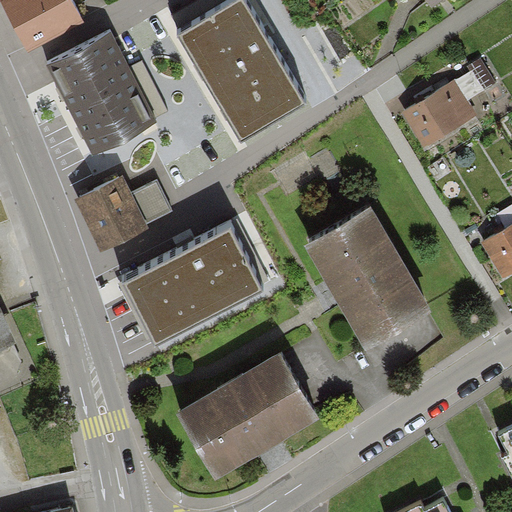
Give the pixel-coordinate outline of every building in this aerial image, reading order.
[(3,0),(27,48),(83,22),(71,0),(3,0)] [(303,96),(247,0),(225,0),(179,27),(241,132),(303,96)] [(425,0),(432,10),(445,0),(425,0)] [(127,64),(110,31),(45,64),(91,153),(155,120),(152,115),(167,107),(141,57),(127,64)] [(480,59),(468,67),(483,91),(496,83),(480,59)] [(402,114),(425,150),(479,116),(455,80),(402,114)] [(123,174),(74,199),(101,254),(151,229),(147,221),(169,210),(155,181),(132,193),(123,174)] [(305,251),(366,356),(433,317),(371,212),(305,251)] [(122,275),(153,336),(261,280),(230,219),(122,275)] [(511,224),(480,243),(503,279),(511,273),(511,224)] [(0,336),(16,329),(0,293),(0,336)] [(281,336),(176,396),(215,462),(319,402),(281,336)] [(511,418),(499,425),(508,444),(501,447),(511,467),(511,418)] [(454,511),(447,497),(417,511),(454,511)] [(75,511),(73,500),(15,511),(75,511)]
